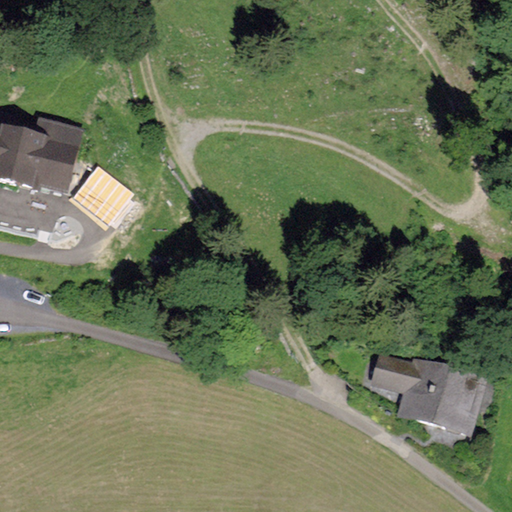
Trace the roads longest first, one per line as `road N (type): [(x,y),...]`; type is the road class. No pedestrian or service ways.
road 1 (track): [(176,139),(205,127),(243,127),(318,140),(354,151),(440,205),(473,206),(483,185),(476,142),(456,97),(387,0)]
road 2 (unclassified): [(483,511),(381,436),(298,392),(0,312)]
road 3 (track): [(338,411),(200,187),(148,78),(125,0)]
